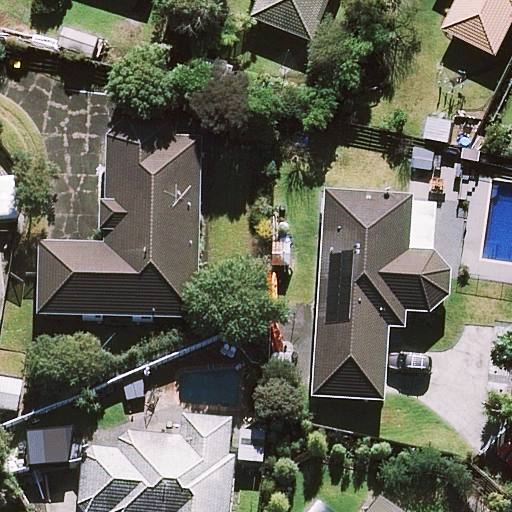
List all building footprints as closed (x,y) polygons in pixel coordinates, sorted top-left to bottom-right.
[(263,0),(256,18),(317,42),(333,0),(263,0)] [(511,0),(460,0),(447,32),(500,56),(511,27),(511,0)] [(99,206),(99,238),(108,239),(105,251),(96,250),(38,248),(37,321),(196,323),(203,144),(173,142),(174,125),(121,123),(106,121),(103,206),(99,206)] [(415,204),(327,198),(314,403),(386,407),(391,335),(407,336),(408,319),(432,321),(451,302),(453,278),(436,259),(411,258),(414,209),(415,204)] [(414,209),(411,258),(436,259),(439,211),(414,209)] [(0,419),(18,422),(23,384),(0,381),(0,419)] [(227,511),(236,427),(186,422),(182,458),(155,455),(157,438),(120,434),(118,457),(84,454),(78,511),(227,511)] [(271,435),(241,432),(237,471),(266,474),(271,435)] [(389,511),(379,503),(371,511),(323,511),(318,508),(314,511),(389,511)]
